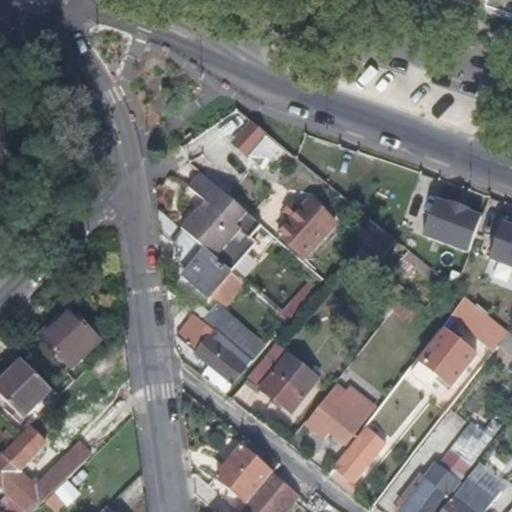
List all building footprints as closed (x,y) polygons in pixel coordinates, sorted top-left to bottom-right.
[(511,0),(450,0),(460,3),(463,1),(463,0),(486,0),(497,4),(495,12),(511,17),(511,0)] [(250,158),(264,139),(250,128),(236,146),(250,158)] [(250,158),(236,146),(232,151),(246,162),(250,158)] [(242,233),(237,227),(248,215),(202,174),(191,187),(211,207),(207,213),(202,208),(181,231),(216,262),(242,233)] [(481,214),(437,197),(423,235),(467,251),(481,214)] [(304,257),(334,222),(311,204),(281,237),(304,257)] [(181,231),(178,228),(159,211),(157,210),(160,235),(182,257),(175,263),(190,278),(187,282),(208,300),(231,275),(216,262),(181,231)] [(511,223),(503,220),(489,258),(511,266),(511,223)] [(389,244),(369,228),(359,239),(380,255),(389,244)] [(290,320),(315,289),(306,282),(281,313),(290,320)] [(511,337),(467,301),(453,318),(498,355),(503,348),(511,337)] [(80,360),(99,342),(90,333),(78,323),(67,311),(59,320),(46,334),(42,338),(42,341),(46,345),(53,351),(72,369),(80,360)] [(236,332),(215,314),(205,324),(227,343),(236,332)] [(214,347),(218,341),(196,322),(178,342),(232,389),(252,365),(238,353),(232,362),(214,347)] [(455,389),(478,360),(447,335),(424,365),(436,374),(444,380),(455,389)] [(511,336),(511,337),(503,348),(511,355),(511,336)] [(304,389),(309,383),(296,373),(288,384),(280,378),(283,373),(270,362),(251,385),(294,419),(310,402),(309,399),(311,396),(304,389)] [(53,391),(46,385),(38,377),(28,369),(24,365),(22,367),(13,376),(1,388),(0,388),(0,395),(8,403),(13,408),(21,416),(25,420),(35,409),(44,400),(49,394),(51,393),(53,391)] [(444,380),(436,374),(431,381),(437,388),(444,380)] [(312,397),(318,389),(309,383),(304,389),(311,396),(312,397)] [(348,451),(377,414),(352,394),(345,401),(337,395),(308,429),(327,445),(333,437),(348,451)] [(21,416),(13,408),(10,413),(18,419),(21,416)] [(35,491),(17,473),(45,446),(31,432),(11,452),(3,459),(1,458),(0,459),(0,491),(10,502),(20,511),(36,511),(44,504),(60,489),(75,474),(88,462),(76,450),(60,466),(35,491)] [(365,480),(389,448),(371,434),(338,476),(355,488),(361,481),(365,480)] [(272,474),(273,473),(230,438),(213,456),(226,467),(216,478),(245,503),(262,485),(272,474)] [(423,476),(433,463),(424,456),(415,469),(423,476)] [(286,511),(287,511),(299,498),(272,474),(262,485),(245,503),(239,511),(240,511),(286,511)] [(438,511),(449,499),(437,490),(440,484),(431,477),(417,494),(411,503),(404,511),(438,511)] [(58,511),(60,509),(71,499),(60,489),(44,504),(52,511),(58,511)] [(411,503),(417,494),(412,490),(406,499),(411,503)] [(484,511),(460,493),(453,501),(467,511),(484,511)] [(467,511),(453,501),(445,511),(467,511)]
